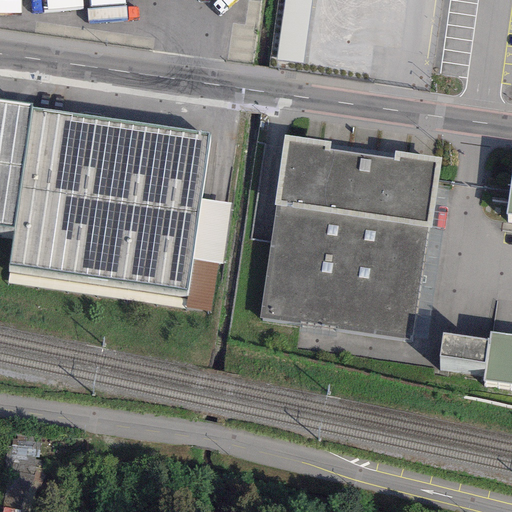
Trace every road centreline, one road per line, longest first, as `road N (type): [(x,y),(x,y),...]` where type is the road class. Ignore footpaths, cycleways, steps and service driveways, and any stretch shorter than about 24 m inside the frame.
road 1 (unclassified): [(511,511),(208,436),(0,405)]
road 2 (unclassified): [(0,54),(511,127)]
